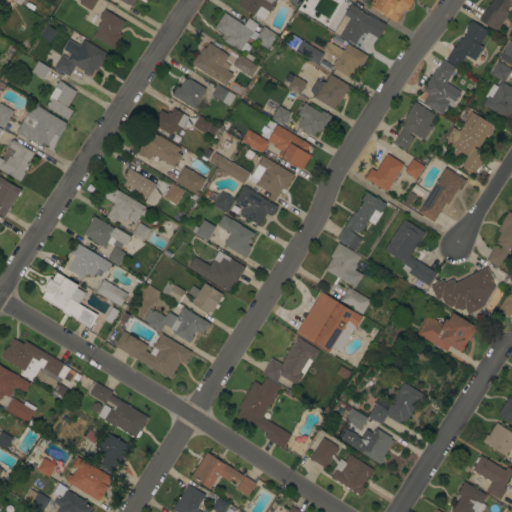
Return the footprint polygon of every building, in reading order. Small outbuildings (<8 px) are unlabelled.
[(96,0),(91,10),(79,3),(80,0),(96,0)] [(273,0),(275,1),(263,21),(254,15),(253,16),(237,5),(240,0),(273,0)] [(374,0),(413,0),(406,11),(403,9),(395,22),(383,14),(376,10),(370,7),(374,0)] [(496,31),(478,20),(488,5),(489,6),(492,0),(511,0),(511,8),(509,6),(506,11),(508,13),(496,31)] [(385,25),(377,38),(367,32),(366,34),(363,32),(361,36),(360,35),(354,44),(339,35),(349,18),(344,15),(350,4),(385,25)] [(125,22),(118,33),(122,35),(113,49),(92,36),(97,28),(101,20),(99,18),(100,16),(99,16),(101,13),(101,14),(104,9),(125,22)] [(224,12),(243,25),(248,18),(257,24),(253,30),(258,34),(263,26),(276,35),(267,49),(254,40),(255,39),(250,36),(245,42),(251,46),(247,53),(255,58),(252,62),(244,57),(245,54),(240,51),(239,51),(223,41),(224,40),(220,38),(223,34),(214,28),(224,12)] [(487,30),(479,44),(483,47),(474,60),(466,55),(458,67),(445,60),(453,47),(455,47),(459,41),(458,41),(460,37),(462,38),(467,30),(465,29),(471,20),(487,30)] [(47,25),(55,30),(48,41),(40,36),(47,25)] [(330,40),(334,34),(343,40),(339,46),(330,40)] [(314,36),(325,42),(320,50),(310,45),(312,42),(311,41),(314,36)] [(107,53),(102,62),(101,62),(96,70),(94,69),(91,75),(75,65),(69,76),(54,67),(61,54),(67,58),(70,53),(64,49),(69,39),(79,45),(83,39),(107,53)] [(323,54),(317,64),(295,51),(301,40),(323,54)] [(509,40),(511,42),(511,63),(511,65),(499,57),(509,40)] [(367,56),(358,71),(356,69),(353,73),(351,72),(347,77),(331,68),(336,59),(322,50),(327,41),(343,50),(347,43),(367,56)] [(197,54),(199,54),(203,47),(205,48),(209,43),(226,54),(226,55),(228,56),(221,67),(232,74),(225,85),(216,80),(210,76),(191,64),(197,54)] [(257,67),(250,77),(232,65),(239,55),(257,67)] [(432,74),(433,74),(442,59),(455,67),(446,82),(461,91),(452,106),(447,104),(441,114),(428,106),(428,107),(422,103),(428,94),(422,90),(432,74)] [(503,81),(489,73),(497,60),(511,69),(503,81)] [(37,61),(49,68),(43,79),(31,72),(37,61)] [(289,81),(284,78),(288,73),(293,75),(289,81)] [(317,79),(322,82),(323,81),(325,83),(330,74),(349,86),(338,105),(336,104),(333,109),(313,97),(314,96),(310,90),(317,79)] [(299,94),(287,87),(294,76),(306,83),(299,94)] [(171,95),(177,86),(179,87),(185,78),(187,80),(188,78),(206,89),(204,92),(205,92),(203,94),(194,109),(171,95)] [(66,107),(72,111),(67,120),(47,108),(52,99),(48,97),(59,80),(68,86),(76,91),(66,107)] [(482,104),(486,97),(485,96),(493,83),(498,86),(501,81),(511,87),(511,113),(508,120),(482,104)] [(217,85),(235,95),(229,106),(211,95),(217,85)] [(434,115),(428,125),(431,127),(423,139),(419,137),(410,132),(408,134),(414,137),(405,150),(393,142),(403,127),(401,126),(406,117),(405,116),(414,102),(434,115)] [(0,103),(13,111),(3,128),(0,126),(0,103)] [(33,103),(66,123),(58,136),(52,149),(41,142),(39,146),(16,132),(33,103)] [(321,113),(322,111),(331,116),(324,128),(322,127),(319,133),(316,131),(313,136),(298,127),(298,125),(297,124),(301,118),(302,119),(303,117),(297,114),(304,103),(321,113)] [(282,125),(271,118),(278,106),(290,113),(282,125)] [(161,110),(167,114),(168,112),(171,113),(174,108),(188,117),(178,134),(173,131),(171,135),(152,124),(161,110)] [(478,138),(482,140),(478,146),(474,144),(468,153),(481,161),(474,173),(461,165),(467,156),(450,145),(452,142),(446,138),(453,127),(459,131),(470,114),(486,124),(478,138)] [(199,116),(211,123),(205,133),(193,126),(199,116)] [(207,131),(211,124),(217,128),(212,135),(207,131)] [(310,145),(305,152),(310,155),(302,169),(299,168),(299,169),(281,158),(281,157),(278,155),(280,151),(273,146),(273,145),(267,141),(276,125),(310,145)] [(174,167),(152,153),(148,159),(136,152),(143,141),(141,140),(148,129),(153,132),(158,136),(158,135),(179,148),(177,152),(181,155),(174,167)] [(240,141),(246,131),(245,131),(246,129),(268,142),(262,153),(240,141)] [(0,157),(2,159),(9,147),(8,147),(13,140),(23,146),(34,153),(28,162),(29,163),(23,172),(25,173),(20,181),(0,169),(0,157)] [(243,184),(224,172),(225,172),(208,162),(214,152),(249,173),(243,184)] [(386,192),(364,178),(370,168),(375,171),(386,153),(403,164),(386,192)] [(293,175),(285,189),(282,188),(273,202),(267,199),(270,193),(255,184),(258,180),(256,179),(258,176),(260,177),(264,168),(257,164),(262,156),(293,175)] [(404,171),(412,159),(424,166),(416,179),(404,171)] [(183,166),(205,179),(196,195),(174,182),(183,166)] [(445,167),(466,180),(460,190),(457,188),(447,204),(445,203),(433,222),(421,214),(427,204),(423,202),(424,201),(413,193),(418,185),(429,193),(445,167)] [(152,208),(144,203),(146,199),(123,185),(126,180),(123,178),(129,168),(156,184),(154,187),(160,195),(152,208)] [(0,176),(21,190),(16,197),(3,217),(0,215),(0,176)] [(105,217),(114,203),(102,196),(104,193),(103,193),(107,185),(108,186),(109,185),(148,209),(143,216),(140,214),(135,223),(127,219),(125,222),(118,218),(115,222),(105,217)] [(170,186),(182,193),(175,205),(163,198),(170,186)] [(277,206),(271,216),(266,213),(258,226),(239,215),(243,208),(233,202),(243,186),(277,206)] [(226,213),(213,205),(221,191),(234,199),(226,213)] [(381,211),(382,212),(374,225),(368,221),(360,233),(353,229),(351,232),(354,234),(355,236),(356,236),(361,239),(355,250),(336,238),(345,224),(346,224),(354,211),(356,212),(363,201),(361,200),(366,192),(385,204),(381,211)] [(511,213),(511,249),(510,248),(498,267),(486,260),(495,246),(500,249),(501,247),(498,244),(499,241),(496,239),(500,233),(497,231),(502,223),(501,222),(508,211),(511,213)] [(245,257),(224,244),(230,233),(217,225),(223,215),(231,220),(231,219),(240,224),(240,225),(254,233),(247,245),(251,247),(245,257)] [(94,216),(114,228),(114,227),(130,237),(125,245),(123,244),(120,249),(113,245),(112,246),(108,243),(105,248),(91,240),(91,239),(83,234),(94,216)] [(207,241),(194,234),(195,233),(191,231),(194,226),(198,228),(203,219),(215,227),(207,241)] [(403,219),(424,232),(409,255),(427,267),(428,266),(433,269),(432,270),(436,273),(428,285),(401,268),(404,264),(400,262),(401,260),(393,255),(392,256),(389,254),(390,253),(384,249),(403,219)] [(143,241),(131,234),(138,222),(150,229),(143,241)] [(110,263),(105,273),(97,268),(92,277),(86,273),(82,279),(77,276),(77,277),(70,273),(68,276),(60,271),(71,254),(70,253),(76,242),(110,263)] [(325,269),(332,257),(330,256),(338,243),(360,256),(355,264),(357,265),(354,270),(362,275),(354,288),(325,269)] [(114,246),(125,253),(121,261),(125,264),(123,268),(118,265),(118,266),(106,259),(114,246)] [(188,267),(194,257),(209,266),(218,251),(245,267),(236,282),(233,281),(228,291),(188,267)] [(462,280),(461,279),(469,275),(470,276),(487,267),(492,279),(492,283),(494,287),(483,307),(467,314),(465,308),(461,310),(455,309),(453,305),(450,307),(444,303),(441,297),(436,299),(430,286),(443,280),(444,283),(452,279),(454,283),(462,280)] [(89,328),(74,319),(75,318),(70,315),(69,316),(62,312),(63,310),(41,298),(45,291),(43,290),(49,279),(52,280),(56,273),(78,285),(76,288),(84,293),(78,304),(96,315),(89,328)] [(95,292),(103,279),(127,294),(120,306),(95,292)] [(167,281),(184,291),(178,302),(161,292),(167,281)] [(192,285),(199,290),(204,282),(223,295),(211,312),(209,311),(207,313),(191,303),(192,301),(191,301),(193,298),(194,298),(187,293),(192,285)] [(511,285),(511,313),(509,317),(497,309),(511,285)] [(370,300),(362,314),(339,301),(347,287),(370,300)] [(321,291),(362,317),(356,328),(354,327),(339,352),(332,347),(328,353),(296,333),(321,291)] [(209,323),(203,332),(199,330),(197,333),(195,331),(192,336),(193,336),(189,343),(173,333),(173,332),(172,331),(173,330),(164,325),(160,332),(147,324),(148,323),(143,320),(149,309),(155,312),(155,311),(165,317),(168,312),(177,317),(182,307),(209,323)] [(475,326),(474,328),(475,329),(472,335),(471,334),(465,344),(465,345),(462,351),(461,351),(460,352),(449,345),(446,351),(416,334),(427,316),(442,324),(445,318),(448,320),(452,313),(475,326)] [(191,352),(184,364),(179,361),(170,377),(161,372),(160,374),(114,346),(123,331),(147,346),(145,350),(150,353),(161,334),(191,352)] [(297,337),(319,351),(313,361),(308,358),(299,373),(302,375),(296,385),(289,381),(286,387),(275,380),(275,381),(262,373),(271,358),(282,365),(285,361),(283,360),(297,337)] [(64,364),(63,365),(69,368),(62,379),(57,375),(56,376),(43,368),(42,369),(40,367),(32,381),(20,374),(23,370),(0,357),(5,348),(6,348),(8,346),(9,346),(13,339),(16,340),(23,344),(25,341),(64,364)] [(24,392),(15,386),(8,397),(3,394),(0,400),(0,365),(9,371),(10,371),(29,383),(24,392)] [(264,437),(266,433),(237,415),(240,409),(238,407),(254,381),(261,385),(265,377),(280,386),(262,417),(291,435),(283,448),(264,437)] [(96,382),(112,392),(110,394),(147,417),(142,425),(143,426),(141,430),(141,432),(138,437),(136,437),(135,436),(135,437),(116,426),(115,427),(103,420),(103,419),(97,415),(103,404),(113,410),(116,406),(107,400),(105,404),(89,394),(96,382)] [(425,396),(419,405),(417,404),(410,415),(409,415),(405,422),(403,421),(402,422),(401,421),(399,424),(386,416),(387,415),(386,415),(381,424),(368,416),(375,404),(373,403),(377,395),(391,403),(398,392),(397,392),(403,382),(425,396)] [(511,423),(497,414),(508,397),(510,398),(511,395),(511,423)] [(11,397),(23,404),(25,401),(35,407),(33,410),(34,411),(27,423),(4,409),(11,397)] [(344,419),(349,412),(339,406),(341,401),(346,404),(347,402),(353,406),(352,408),(367,418),(360,429),(344,419)] [(511,430),(511,445),(509,450),(508,450),(504,456),(485,443),(485,444),(482,441),(486,434),(488,435),(496,423),(510,432),(511,430)] [(358,450),(363,442),(358,438),(364,429),(372,434),(376,428),(391,438),(390,439),(393,441),(383,455),(385,456),(380,464),(358,450)] [(5,449),(0,445),(0,432),(1,431),(12,438),(5,449)] [(100,438),(103,439),(107,433),(130,447),(125,454),(124,453),(112,473),(100,465),(103,459),(101,458),(102,457),(96,453),(100,448),(95,445),(100,438)] [(338,447),(333,455),(338,461),(340,458),(344,461),(349,454),(373,469),(368,477),(367,477),(361,486),(365,488),(360,495),(349,489),(348,490),(345,488),(346,486),(331,477),(336,470),(334,469),(336,464),(331,457),(324,468),(309,458),(323,437),(338,447)] [(206,451),(212,455),(212,454),(215,456),(214,457),(243,475),(238,483),(230,478),(228,481),(218,475),(209,489),(190,477),(206,451)] [(48,477),(26,464),(34,452),(55,465),(48,477)] [(504,470),(507,466),(511,469),(511,471),(503,487),(506,489),(499,500),(485,491),(491,482),(486,478),(485,479),(483,478),(483,477),(472,470),(480,455),(504,470)] [(112,478),(99,500),(98,499),(97,501),(64,481),(69,474),(72,476),(76,468),(72,465),(77,457),(112,478)] [(236,489),(244,476),(256,483),(247,496),(236,489)] [(486,495),(481,503),(486,506),(482,511),(477,511),(476,511),(475,511),(473,511),(472,511),(450,511),(459,497),(459,495),(457,493),(464,482),(486,495)] [(88,511),(55,511),(59,506),(53,502),(55,497),(51,495),(58,483),(67,489),(66,490),(86,502),(85,503),(92,507),(88,511)] [(187,484),(205,495),(196,510),(199,511),(175,511),(172,510),(187,484)] [(42,511),(30,504),(31,503),(23,499),(29,488),(37,493),(37,492),(49,499),(42,511)] [(216,511),(211,509),(218,497),(238,509),(236,511),(216,511)]
